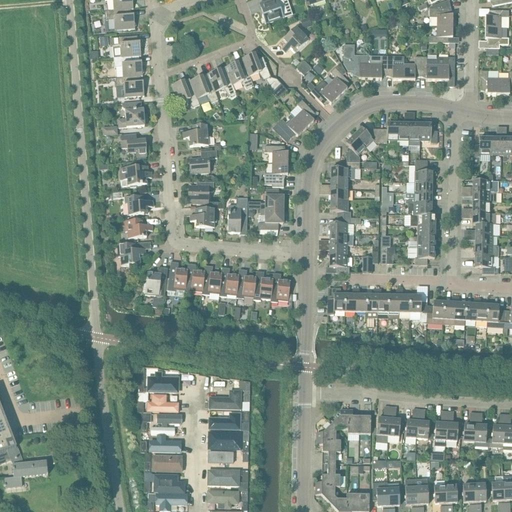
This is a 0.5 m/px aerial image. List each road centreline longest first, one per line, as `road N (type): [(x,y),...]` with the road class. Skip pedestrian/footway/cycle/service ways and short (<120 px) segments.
road 1 (unclassified): [(93,337),(68,0)]
road 2 (residential): [(308,259),(176,244),(160,76)]
road 3 (residential): [(304,393),(511,403)]
road 4 (unclassified): [(120,511),(93,337)]
road 5 (residential): [(452,284),(455,109)]
road 6 (residential): [(160,76),(251,40),(238,0)]
road 7 (unclassified): [(334,129),(313,155),(308,259)]
road 8 (unclassified): [(455,109),(373,104),(334,129)]
road 9 (residential): [(195,511),(199,390)]
